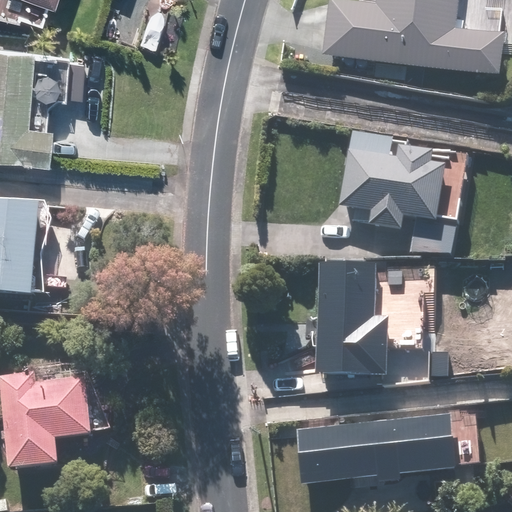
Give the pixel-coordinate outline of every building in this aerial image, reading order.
[(330,3),(324,58),(501,80),(506,37),(456,31),(459,0),(377,0),(377,8),(330,3)] [(13,155),(44,158),(48,121),(24,119),(31,48),(0,45),(0,151),(13,153),(13,155)] [(350,153),(341,210),(372,215),(369,228),(404,234),(406,220),(439,226),(449,169),(433,166),(435,155),(398,149),(396,160),(350,153)] [(0,296),(36,299),(42,207),(0,203),(0,296)] [(319,265),(318,378),(389,378),(390,320),(377,320),(377,266),(319,265)] [(37,376),(1,380),(12,473),(61,467),(58,443),(95,439),(88,380),(38,386),(37,376)] [(428,420),(323,430),(329,486),(434,475),(428,420)]
